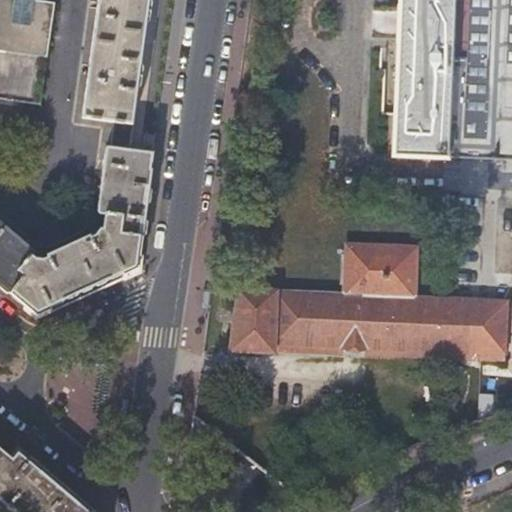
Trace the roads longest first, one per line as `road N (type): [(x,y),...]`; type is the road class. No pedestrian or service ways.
road 1 (secondary): [(169,287),(209,0)]
road 2 (secondary): [(141,511),(169,287)]
road 3 (residential): [(12,410),(138,511)]
road 4 (secondary): [(368,511),(511,452)]
road 5 (residential): [(169,287),(41,345)]
